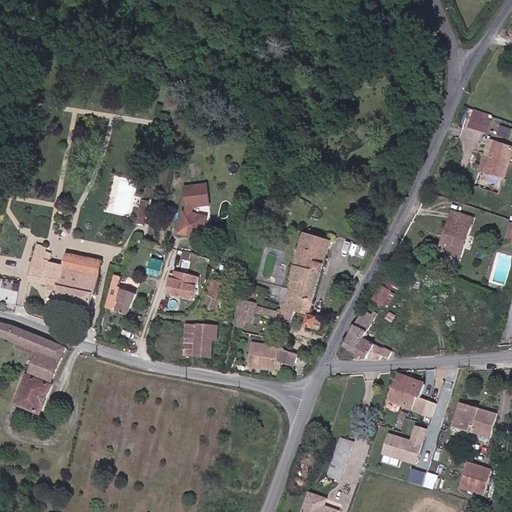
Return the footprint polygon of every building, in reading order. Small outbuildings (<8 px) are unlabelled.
[(475,108),(470,126),(487,132),(493,114),(475,108)] [(499,133),(510,137),(511,132),(511,129),(502,125),(499,133)] [(511,155),(511,148),(498,144),(494,157),(490,155),(484,174),(480,173),(475,187),(499,194),(511,155)] [(205,181),(184,187),(189,205),(188,211),(185,210),(180,232),(203,238),(205,229),(202,222),(204,215),(194,212),(195,206),(211,201),(205,181)] [(140,207),(148,209),(149,201),(142,199),(140,207)] [(144,226),(148,209),(140,207),(137,224),(144,226)] [(452,211),(439,250),(460,258),(474,219),(452,211)] [(309,314),(332,241),(305,233),(282,313),(258,306),(256,312),(274,317),(272,324),(284,328),(286,320),(292,322),(293,319),(305,323),(304,325),(321,331),(323,322),(317,320),(318,316),(309,314)] [(91,306),(99,276),(64,268),(50,265),(51,260),(52,253),(46,251),(47,246),(37,244),(29,280),(50,284),(47,296),(91,306)] [(64,268),(99,276),(102,261),(67,253),(64,264),(64,268)] [(160,276),(164,262),(152,259),(148,272),(160,276)] [(169,278),(168,294),(193,297),(197,275),(174,271),(174,275),(176,275),(176,279),(169,278)] [(106,308),(128,317),(137,294),(119,287),(122,275),(116,274),(106,308)] [(386,276),(374,297),(373,301),(383,306),(397,281),(386,276)] [(216,311),(227,286),(215,281),(209,294),(210,295),(205,306),(216,311)] [(416,312),(420,299),(409,295),(404,308),(416,312)] [(252,323),(257,304),(242,300),(236,325),(243,327),(244,321),(252,323)] [(364,310),(344,346),(356,353),(364,339),(378,313),(375,311),(372,314),(364,310)] [(50,382),(66,347),(14,326),(0,322),(0,334),(23,344),(39,351),(36,357),(29,375),(27,374),(16,403),(39,413),(52,383),(50,382)] [(218,340),(218,326),(186,324),(184,355),(212,358),(213,340),(218,340)] [(356,353),(370,361),(379,360),(381,354),(388,357),(391,351),(385,348),(384,349),(364,339),(356,353)] [(294,365),(298,354),(283,350),(284,349),(272,347),(272,345),(252,342),(249,366),(274,369),(275,360),(294,365)] [(21,351),(36,357),(39,351),(23,344),(21,351)] [(399,374),(389,400),(432,417),(437,403),(420,397),(424,384),(399,374)] [(460,402),(453,425),(490,437),(497,414),(460,402)] [(416,426),(411,441),(389,434),(383,454),(416,464),(426,429),(416,426)] [(354,443),(341,439),(328,476),(341,480),(354,443)] [(461,486),(484,495),(492,470),(469,462),(461,486)] [(422,486),(425,476),(418,474),(415,484),(422,486)] [(338,511),(341,505),(327,499),(329,492),(311,486),(303,509),(310,511),(338,511)]
